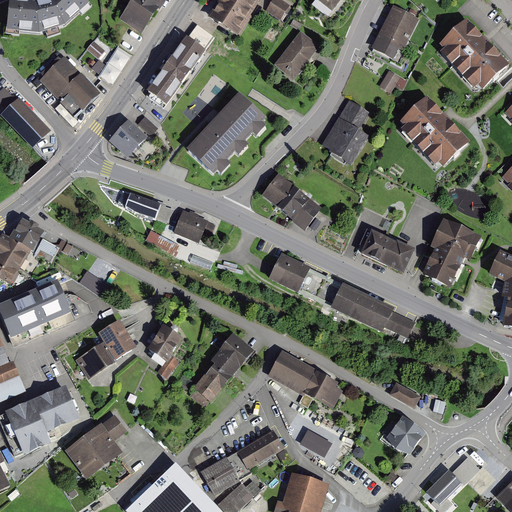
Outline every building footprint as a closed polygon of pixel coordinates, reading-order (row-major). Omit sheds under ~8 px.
[(35,0),(36,1),(29,0),(11,0),(6,32),(40,36),(66,27),(92,5),(87,0),(35,0)] [(162,0),(133,0),(120,21),(142,34),(162,0)] [(262,0),(223,0),(212,19),(240,37),(262,0)] [(291,8),(277,0),(275,0),(268,12),(282,21),(291,8)] [(344,0),(318,0),(333,13),(344,0)] [(421,20),(393,5),(370,46),(392,58),(398,48),(404,52),(421,20)] [(485,39),(467,21),(443,45),(447,48),(441,54),(476,90),(480,86),(485,91),(511,66),(485,39)] [(215,39),(198,28),(149,97),(170,111),(209,55),(205,52),(215,39)] [(322,49),(303,35),(278,67),(297,82),(322,49)] [(103,58),(108,45),(94,40),(89,54),(103,58)] [(118,48),(102,78),(116,85),(132,55),(118,48)] [(100,95),(64,60),(41,83),(61,102),(66,98),(82,114),(100,95)] [(101,75),(107,66),(100,61),(94,69),(101,75)] [(402,80),(391,73),(381,88),(392,95),(402,80)] [(18,101),(5,87),(0,91),(0,113),(33,149),(51,132),(20,99),(18,101)] [(228,165),(236,156),(239,159),(249,149),(245,146),(253,137),(257,141),(267,130),(263,127),(267,122),(240,97),(187,154),(214,179),(218,175),(222,178),(231,168),(228,165)] [(471,142),(427,97),(402,122),(406,126),(401,130),(438,169),(443,164),(446,167),(471,142)] [(373,115),(350,103),(323,152),(354,169),(371,138),(363,133),(373,115)] [(151,138),(159,130),(146,118),(139,126),(151,138)] [(110,141),(128,159),(149,138),(130,120),(110,141)] [(322,212),(281,179),(265,199),(305,232),(322,212)] [(156,221),(161,207),(131,197),(127,212),(134,216),(155,223),(156,221)] [(209,223),(184,213),(176,236),(202,246),(206,235),(212,238),(215,229),(208,226),(209,223)] [(2,235),(0,237),(0,275),(14,283),(43,232),(24,221),(12,241),(2,235)] [(484,240),(446,223),(433,251),(440,254),(437,260),(435,259),(427,278),(454,290),(467,259),(474,262),(484,240)] [(416,253),(367,232),(360,248),(366,250),(363,257),(406,276),(416,253)] [(162,237),(157,246),(175,255),(180,246),(162,237)] [(44,239),(39,248),(56,257),(61,249),(44,239)] [(511,259),(502,255),(493,277),(508,284),(506,300),(511,302),(505,329),(511,330),(511,259)] [(313,271),(283,257),(271,284),(300,296),(303,290),(337,305),(333,314),(385,337),(388,331),(409,340),(416,324),(397,315),(399,312),(343,287),(342,290),(311,276),(313,271)] [(105,299),(112,287),(88,272),(81,284),(105,299)] [(57,284),(0,308),(0,315),(11,342),(71,316),(57,284)] [(120,323),(99,336),(104,345),(116,364),(137,351),(120,323)] [(187,343),(168,328),(150,353),(166,365),(158,376),(166,382),(180,363),(174,359),(187,343)] [(255,353),(236,337),(214,365),(217,367),(194,396),(210,409),(255,353)] [(0,339),(0,405),(27,395),(16,365),(10,367),(0,339)] [(76,362),(89,382),(116,365),(116,364),(104,345),(76,362)] [(346,389),(286,355),(272,379),(333,412),(346,389)] [(421,399),(398,386),(392,396),(416,409),(421,399)] [(69,388),(0,414),(0,416),(11,445),(17,442),(22,455),(53,443),(49,432),(81,420),(69,388)] [(127,431),(115,415),(67,452),(88,480),(123,454),(113,442),(127,431)] [(426,434),(404,417),(386,439),(408,456),(426,434)] [(300,447),(325,460),(332,446),(308,432),(300,447)] [(276,434),(202,472),(216,497),(251,479),(248,473),(286,453),(276,434)] [(447,511),(490,469),(471,451),(423,499),(436,511),(447,511)] [(222,511),(177,464),(128,510),(130,511),(222,511)] [(3,470),(0,471),(0,494),(12,489),(3,470)] [(397,477),(392,473),(387,478),(392,482),(397,477)] [(318,511),(326,484),(292,475),(285,502),(280,501),(276,511),(318,511)] [(243,485),(219,505),(225,511),(236,511),(261,491),(254,483),(246,489),(243,485)] [(511,511),(511,485),(497,499),(510,511),(511,511)]
